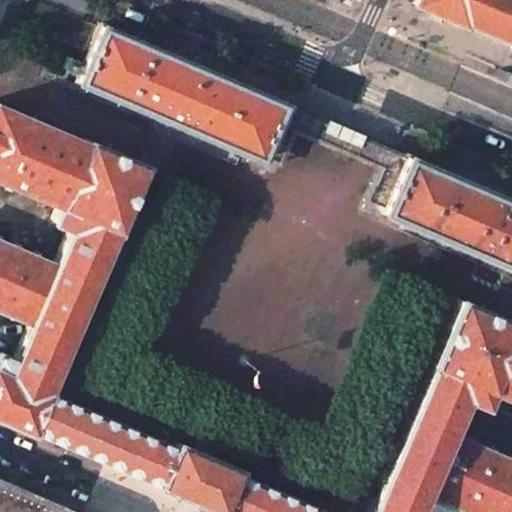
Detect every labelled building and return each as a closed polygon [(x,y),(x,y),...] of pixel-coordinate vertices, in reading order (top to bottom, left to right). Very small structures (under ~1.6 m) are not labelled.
[(511,0),(414,0),(412,3),(463,25),(464,24),(511,44),(511,0)] [(81,58),(72,79),(161,117),(257,159),(259,155),(281,103),(283,100),(189,60),(98,21),(96,24),(89,42),(81,58)] [(28,428),(29,426),(44,389),(45,388),(44,387),(112,228),(114,229),(142,162),(84,138),(84,139),(0,103),(0,178),(57,202),(50,219),(68,227),(53,262),(28,320),(12,356),(0,383),(0,415),(4,417),(28,428)] [(259,155),(278,163),(292,130),(336,148),(377,165),(362,199),(381,208),(403,155),(281,103),(259,155)] [(511,198),(497,192),(404,152),(403,155),(381,208),(379,211),(477,253),(511,267),(511,198)] [(0,308),(28,320),(53,262),(0,239),(0,308)] [(429,363),(430,364),(487,386),(511,397),(511,320),(457,297),(429,363)] [(0,383),(12,356),(0,351),(0,383)] [(411,511),(413,508),(421,511),(511,511),(511,458),(447,431),(462,395),(480,403),(487,386),(430,364),(399,438),(390,433),(377,464),(386,468),(367,511),(411,511)] [(218,507),(229,511),(331,511),(234,470),(236,465),(215,456),(173,438),(171,443),(167,442),(44,389),(29,426),(155,480),(154,482),(185,495),(217,509),(218,507)] [(78,511),(0,478),(0,511),(78,511)]
